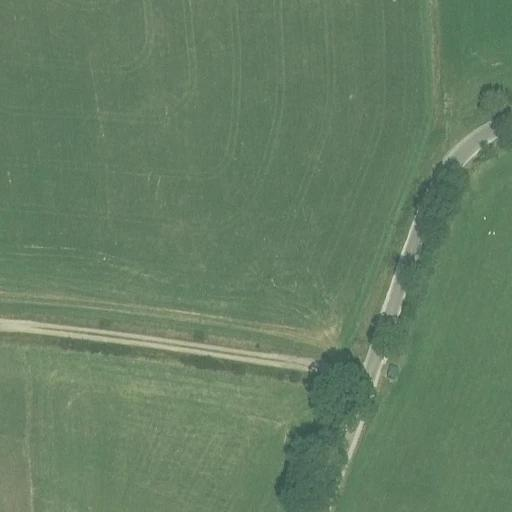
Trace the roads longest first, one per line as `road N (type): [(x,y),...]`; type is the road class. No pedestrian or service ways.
road 1 (unclassified): [(320,511),(433,201),(454,163),(511,122)]
road 2 (track): [(0,326),(372,375)]
